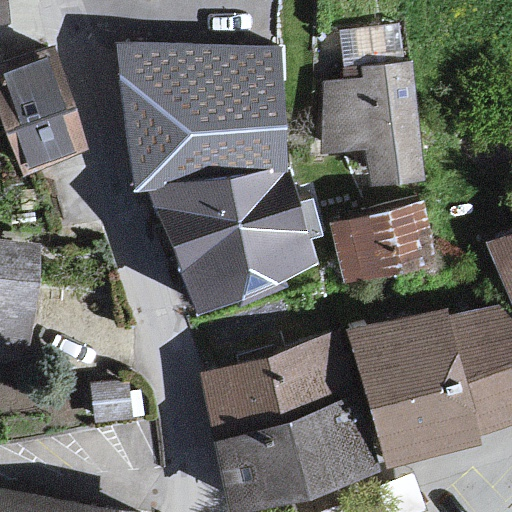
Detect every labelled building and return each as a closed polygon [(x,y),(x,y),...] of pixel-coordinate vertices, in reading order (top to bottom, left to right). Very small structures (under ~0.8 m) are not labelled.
[(341,18),(343,50),(396,47),(394,14),(341,18)] [(135,165),(178,289),(308,244),(274,145),(271,29),(113,33),(117,165),(135,165)] [(44,33),(0,45),(0,81),(18,145),(71,130),(44,33)] [(413,171),(403,52),(356,56),(345,75),(320,77),(325,131),(365,127),(369,175),(413,171)] [(432,252),(416,185),(322,207),(337,274),(432,252)] [(337,319),(194,360),(220,496),(236,492),(412,442),(511,407),(511,219),(477,233),(506,292),(337,319)] [(37,234),(0,227),(0,333),(18,335),(37,234)] [(125,371),(87,375),(90,414),(128,411),(125,371)] [(151,511),(154,495),(0,476),(0,511),(151,511)]
